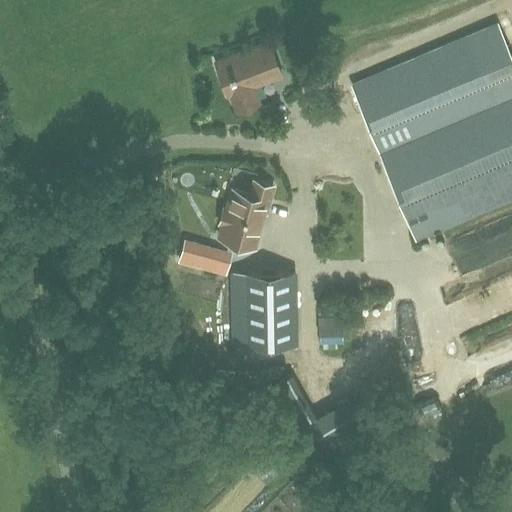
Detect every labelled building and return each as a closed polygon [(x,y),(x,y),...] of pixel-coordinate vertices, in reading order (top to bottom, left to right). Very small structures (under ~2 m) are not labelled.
[(511,56),(498,23),(353,85),(416,235),(511,194),(511,56)] [(274,40),(219,59),(231,93),(234,92),(239,109),(262,101),(256,84),(286,74),(274,40)] [(296,78),(301,92),(319,85),(313,71),(296,78)] [(232,189),(226,209),(223,208),(219,222),(222,223),(219,237),(254,247),(264,212),(266,212),(273,186),(254,180),(250,194),(232,189)] [(382,291),(376,185),(313,189),(319,294),(382,291)] [(393,256),(411,255),(408,233),(390,235),(393,256)] [(181,260),(210,268),(216,247),(184,238),(180,255),(178,260),(181,260)] [(242,344),(297,344),(296,269),(241,270),(242,344)] [(259,465),(231,498),(245,510),(273,477),(259,465)]
